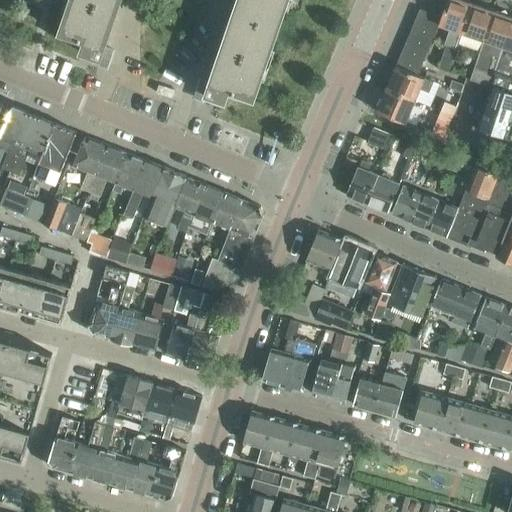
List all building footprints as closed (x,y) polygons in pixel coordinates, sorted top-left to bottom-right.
[(79,52),(100,59),(99,61),(100,62),(101,62),(108,64),(112,51),(113,51),(113,50),(104,47),(100,46),(115,0),(69,0),(59,32),(83,40),(79,52)] [(206,94),(227,102),(230,91),(255,99),(289,0),(242,0),(213,84),(209,83),(209,82),(201,79),(200,81),(201,81),(196,94),(203,96),(205,97),(206,94)] [(457,48),(459,42),(463,32),(473,4),(462,0),(447,0),(439,24),(450,28),(445,44),(457,48)] [(459,42),(480,49),(493,10),(473,4),(463,32),(459,42)] [(420,8),(415,19),(437,28),(441,17),(420,8)] [(470,79),(489,85),(511,19),(511,17),(493,10),(480,49),(481,49),(470,79)] [(415,19),(411,31),(432,40),(437,28),(415,19)] [(511,19),(489,85),(511,93),(511,19)] [(411,31),(406,42),(427,51),(432,40),(411,31)] [(406,42),(401,53),(423,62),(427,51),(406,42)] [(401,53),(396,65),(418,74),(423,62),(401,53)] [(439,68),(449,72),(453,59),(443,56),(439,68)] [(396,65),(387,88),(415,100),(419,88),(429,92),(434,81),(418,74),(396,65)] [(449,87),(462,92),(465,84),(452,79),(449,87)] [(415,100),(387,88),(377,111),(405,122),(415,100)] [(445,101),(441,111),(453,116),(457,106),(445,101)] [(11,170),(34,114),(12,105),(0,134),(0,145),(9,149),(2,167),(11,170)] [(453,116),(441,111),(437,120),(449,125),(453,116)] [(43,153),(56,123),(34,114),(11,170),(20,174),(30,148),(43,153)] [(56,184),(77,131),(56,123),(43,153),(39,161),(51,166),(46,180),(56,184)] [(368,142),(388,150),(394,136),(374,127),(368,142)] [(82,188),(87,190),(106,143),(86,135),(74,165),(88,171),(82,188)] [(408,141),(403,156),(412,159),(417,145),(408,141)] [(107,179),(114,182),(126,151),(106,143),(87,190),(100,195),(107,179)] [(114,182),(134,190),(146,160),(126,151),(114,182)] [(429,160),(438,164),(442,154),(432,151),(429,160)] [(438,164),(447,167),(451,158),(442,154),(438,164)] [(346,156),(342,164),(354,169),(357,161),(346,156)] [(470,242),(475,244),(490,207),(485,206),(502,165),(479,156),(458,207),(447,235),(452,238),(454,234),(470,240),(470,242)] [(451,158),(447,167),(457,171),(460,162),(451,158)] [(143,193),(153,197),(154,198),(166,168),(146,160),(134,190),(124,214),(133,218),(143,193)] [(348,195),(368,203),(380,174),(369,170),(371,164),(362,160),(348,195)] [(490,207),(475,244),(485,249),(485,248),(496,253),(511,213),(511,195),(511,193),(511,168),(502,165),(485,206),(490,207)] [(168,225),(175,207),(174,206),(186,176),(166,168),(154,198),(153,197),(145,216),(168,225)] [(380,174),(368,203),(388,212),(400,183),(380,174)] [(189,225),(194,214),(206,184),(186,176),(174,206),(175,207),(186,211),(181,222),(189,225)] [(449,180),(444,192),(451,195),(456,183),(449,180)] [(209,234),(214,222),(226,192),(206,184),(194,214),(202,217),(197,229),(209,234)] [(392,213),(410,221),(422,192),(403,185),(392,213)] [(1,204),(24,214),(31,198),(7,189),(1,204)] [(214,222),(231,229),(234,230),(246,200),(226,192),(214,222)] [(410,221),(428,228),(440,199),(422,192),(410,221)] [(72,235),(81,213),(83,209),(55,198),(44,224),(72,235)] [(428,228),(447,235),(458,207),(440,199),(428,228)] [(234,230),(231,229),(219,260),(213,258),(207,273),(200,270),(195,281),(203,284),(233,293),(254,238),(264,214),(264,213),(260,206),(246,200),(234,230)] [(81,213),(72,235),(87,241),(96,218),(81,213)] [(511,213),(496,253),(495,255),(511,261),(511,213)] [(101,253),(107,256),(114,241),(98,234),(100,228),(94,225),(87,241),(92,243),(89,251),(100,255),(101,253)] [(0,233),(0,234),(16,239),(18,230),(2,226),(0,233)] [(307,258),(330,268),(342,239),(319,229),(307,258)] [(18,230),(16,239),(32,244),(35,235),(18,230)] [(108,256),(119,260),(125,262),(132,243),(115,237),(108,256)] [(345,240),(331,275),(357,285),(367,261),(373,264),(377,253),(345,240)] [(39,254),(55,259),(58,250),(42,246),(39,254)] [(58,250),(55,259),(72,263),(74,255),(58,250)] [(156,250),(150,269),(168,274),(171,266),(159,262),(162,252),(156,250)] [(127,263),(143,267),(146,257),(130,253),(127,263)] [(398,261),(377,253),(373,264),(366,280),(376,284),(365,313),(380,319),(391,293),(386,291),(388,288),(387,288),(398,261)] [(177,260),(172,276),(188,280),(192,264),(177,260)] [(388,302),(404,309),(420,270),(417,268),(416,268),(404,263),(405,263),(403,263),(388,302)] [(0,296),(8,268),(5,267),(0,265),(0,296)] [(127,284),(128,281),(130,272),(106,265),(103,277),(126,283),(127,284)] [(18,310),(29,273),(25,272),(25,273),(10,269),(10,268),(8,268),(0,296),(0,304),(6,306),(6,307),(18,310)] [(420,270),(404,309),(421,316),(437,277),(436,277),(437,276),(436,276),(435,276),(424,271),(423,271),(420,270)] [(39,316),(50,279),(46,278),(45,279),(30,274),(29,273),(18,310),(20,311),(20,310),(27,312),(27,313),(39,316)] [(432,302),(456,312),(453,321),(468,327),(471,318),(481,294),(442,278),(432,302)] [(61,322),(71,285),(66,284),(51,280),(50,279),(39,316),(41,316),(48,318),(47,318),(61,322)] [(133,343),(141,312),(128,309),(135,283),(128,281),(127,284),(126,283),(119,306),(111,336),(111,337),(133,343)] [(175,306),(181,287),(169,283),(163,305),(174,309),(175,306)] [(313,283),(305,303),(313,305),(312,309),(310,317),(313,318),(325,288),(313,283)] [(191,289),(181,287),(175,306),(185,309),(191,289)] [(194,328),(186,358),(206,363),(206,364),(213,360),(213,359),(224,321),(214,318),(210,333),(203,331),(208,313),(212,310),(216,297),(205,294),(199,315),(195,328),(194,328)] [(496,334),(497,334),(508,305),(487,297),(475,326),(486,330),(480,345),(489,348),(490,349),(496,334)] [(287,310),(310,317),(312,309),(313,305),(305,303),(290,298),(287,310)] [(353,310),(323,298),(315,317),(331,324),(332,321),(346,327),(353,310)] [(93,331),(111,336),(119,306),(96,300),(89,325),(92,332),(93,331)] [(511,306),(508,305),(497,334),(506,338),(496,365),(496,366),(495,370),(501,372),(502,368),(511,371),(511,367),(511,306)] [(141,312),(133,343),(156,349),(164,319),(141,312)] [(166,352),(186,358),(194,328),(195,328),(199,315),(191,313),(187,326),(175,323),(166,352)] [(300,321),(290,319),(285,337),(295,340),(297,333),(300,321)] [(391,324),(380,319),(373,336),(385,339),(391,324)] [(324,329),(300,321),(297,333),(304,335),(321,339),(324,329)] [(313,393),(329,398),(346,335),(337,332),(330,361),(322,359),(313,393)] [(292,353),(283,385),(303,390),(312,359),(296,354),(300,350),(304,335),(297,333),(295,340),(292,353)] [(346,335),(329,398),(345,403),(355,366),(346,364),(349,353),(350,348),(353,337),(346,335)] [(262,379),(283,385),(292,353),(295,340),(289,338),(285,351),(271,347),(262,379)] [(0,368),(44,381),(52,353),(29,346),(28,348),(0,339),(0,368)] [(368,342),(365,353),(364,358),(373,361),(378,345),(368,342)] [(472,342),(465,359),(483,366),(490,349),(489,348),(480,345),(472,342)] [(461,347),(445,343),(443,355),(458,358),(461,347)] [(388,366),(396,368),(401,354),(393,351),(388,366)] [(443,373),(452,376),(455,365),(446,363),(443,373)] [(455,365),(452,376),(463,379),(466,368),(455,365)] [(0,368),(0,422),(31,431),(44,381),(0,368)] [(382,383),(375,410),(396,416),(403,389),(407,377),(385,371),(382,383)] [(111,400),(120,402),(128,374),(118,372),(110,399),(111,400)] [(128,404),(145,409),(146,409),(153,382),(128,374),(120,402),(117,414),(124,416),(128,404)] [(490,386),(499,389),(502,378),(492,376),(490,386)] [(353,404),(375,410),(382,383),(361,377),(353,404)] [(502,378),(499,389),(509,392),(511,381),(502,378)] [(146,409),(145,409),(140,425),(149,427),(153,411),(169,416),(177,389),(153,382),(146,409)] [(169,416),(165,432),(172,435),(175,427),(182,429),(191,432),(202,396),(177,389),(169,416)] [(414,421),(438,428),(447,397),(423,391),(414,421)] [(438,428),(461,434),(470,404),(447,397),(438,428)] [(111,400),(107,415),(115,417),(120,402),(111,400)] [(461,434),(484,441),(493,410),(470,404),(461,434)] [(262,446),(268,447),(276,417),(252,410),(244,440),(262,446)] [(484,441),(507,447),(511,431),(511,415),(493,410),(484,441)] [(53,467),(69,471),(77,442),(66,438),(69,427),(77,429),(80,420),(63,416),(61,424),(60,424),(50,461),(53,467)] [(116,416),(113,426),(114,427),(121,429),(122,424),(124,419),(116,416)] [(274,449),(291,454),(299,423),(276,417),(268,447),(274,449)] [(89,477),(104,424),(96,421),(89,445),(77,442),(69,471),(89,477)] [(0,422),(0,452),(15,457),(20,458),(19,458),(23,459),(31,431),(0,422)] [(291,454),(308,458),(314,460),(322,430),(299,423),(291,454)] [(89,477),(110,483),(118,453),(107,450),(114,427),(113,426),(104,424),(89,477)] [(314,460),(320,462),(338,467),(346,436),(322,430),(314,460)] [(165,432),(162,440),(170,442),(172,435),(165,432)] [(110,483),(131,489),(145,439),(135,436),(130,456),(118,453),(110,483)] [(131,489),(151,495),(160,465),(147,461),(153,441),(145,439),(131,489)] [(160,465),(151,495),(167,499),(173,495),(180,471),(186,451),(166,445),(163,455),(173,458),(170,468),(160,465)] [(271,457),(274,449),(268,447),(262,446),(260,454),(271,457)] [(269,465),(271,457),(260,454),(257,462),(269,465)] [(308,458),(306,467),(317,470),(320,462),(314,460),(308,458)] [(237,462),(234,472),(254,477),(254,478),(257,479),(260,480),(262,473),(263,469),(237,462)] [(317,470),(306,467),(303,475),(315,478),(317,470)] [(280,485),(283,475),(263,469),(262,473),(260,480),(257,479),(254,478),(249,493),(255,494),(249,511),(272,511),(280,485)] [(293,478),(283,475),(280,485),(290,488),(293,478)] [(341,477),(336,492),(341,494),(346,495),(350,480),(341,477)] [(306,511),(330,511),(336,492),(331,491),(326,510),(308,505),(306,511)] [(336,492),(330,511),(336,511),(341,494),(336,492)] [(405,496),(401,510),(406,511),(410,497),(405,496)] [(280,511),(306,511),(308,505),(284,498),(280,511)] [(433,511),(436,504),(427,502),(424,511),(433,511)]
